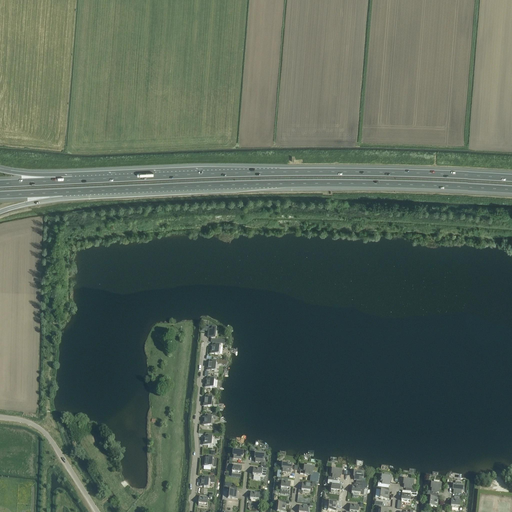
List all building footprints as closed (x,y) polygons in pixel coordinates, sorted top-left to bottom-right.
[(206,327),(205,331),(208,331),(208,337),(211,338),(211,339),(215,339),(215,336),(216,336),(217,333),(216,333),(216,329),(214,329),(215,327),(208,326),(208,327),(206,327)] [(209,353),(209,354),(220,355),(222,355),(223,348),(221,347),(220,347),(221,344),(218,344),(218,347),(210,346),(212,346),(211,354),(209,353)] [(206,370),(206,371),(217,372),(217,371),(217,364),(217,361),(215,360),(215,363),(207,363),(208,363),(207,370),(206,370)] [(204,387),(215,389),(215,388),(213,388),(214,381),(216,381),(215,381),(215,377),(213,377),(213,380),(205,380),(206,380),(206,387),(204,387)] [(202,406),(213,407),(211,407),(212,400),(213,400),(213,399),(213,396),(211,396),(211,399),(203,398),(203,399),(204,399),(204,406),(202,406)] [(202,425),(212,426),(211,426),(212,418),(213,419),(213,418),(213,415),(211,415),(210,418),(203,417),(203,418),(204,418),(203,425),(202,425)] [(202,445),(213,446),(211,446),(212,438),(214,439),(214,438),(213,438),(213,435),(211,435),(211,438),(203,437),(204,438),(204,445),(202,445)] [(233,451),(233,456),(234,456),(233,459),(241,460),(241,457),(243,457),(243,453),(240,452),(240,451),(236,451),(236,452),(233,451)] [(255,455),(254,459),(256,459),(255,462),(261,463),(263,463),(263,460),(264,460),(265,456),(262,455),(262,454),(258,454),(258,455),(255,455)] [(203,466),(213,467),(216,468),(217,460),(214,459),(214,456),(212,456),(208,456),(208,459),(203,458),(203,459),(205,459),(204,466),(203,466)] [(282,465),(282,469),(283,469),(283,472),(290,473),(290,470),(292,470),(292,466),(289,466),(289,464),(282,463),(282,465)] [(233,466),(232,474),(232,473),(240,473),(240,475),(241,475),(241,467),(233,466)] [(253,468),(253,475),(254,476),(254,477),(260,478),(260,476),(261,476),(265,477),(266,467),(261,466),(260,469),(253,468)] [(304,467),(304,472),(305,472),(304,475),(310,475),(310,482),(312,482),(316,482),(317,482),(318,475),(313,474),(314,473),(314,468),(311,468),(311,467),(307,467),(307,468),(304,467)] [(332,470),(331,475),(333,475),(332,478),(340,479),(340,476),(341,476),(342,471),(339,471),(339,470),(335,470),(335,471),(332,470)] [(354,473),(353,477),(354,477),(354,480),(362,481),(362,478),(363,478),(364,474),(360,474),(360,473),(357,472),(357,473),(354,473)] [(378,483),(378,487),(380,487),(383,488),(383,485),(390,485),(390,482),(391,482),(392,478),(388,478),(388,477),(385,476),(385,477),(382,477),(381,481),(382,481),(382,484),(378,483)] [(199,486),(199,487),(209,488),(208,487),(208,483),(214,483),(215,478),(210,477),(208,477),(208,480),(200,479),(201,479),(200,487),(199,486)] [(403,481),(403,485),(404,485),(404,488),(411,489),(412,486),(413,486),(413,482),(410,481),(410,480),(407,480),(407,481),(403,481)] [(427,491),(427,494),(430,495),(430,492),(431,492),(439,493),(439,489),(441,490),(441,485),(439,485),(439,481),(434,481),(434,485),(431,484),(431,489),(432,489),(431,492),(427,491)] [(280,490),(280,493),(289,494),(289,491),(290,483),(281,482),(280,490)] [(453,486),(452,490),(454,490),(453,494),(461,494),(461,491),(462,491),(463,487),(461,487),(461,483),(456,482),(455,486),(453,486)] [(302,484),(301,491),(310,492),(311,485),(302,484)] [(331,485),(331,493),(331,491),(339,492),(339,494),(340,485),(332,484),(331,485)] [(363,495),(364,488),(352,486),(351,494),(360,495),(363,495)] [(227,498),(238,499),(236,499),(237,492),(239,492),(231,491),(231,488),(229,487),(229,490),(228,490),(228,491),(230,491),(229,498),(227,498)] [(376,487),(376,490),(379,491),(381,491),(380,498),(379,498),(380,499),(389,500),(389,499),(388,499),(389,492),(390,492),(382,491),(383,488),(380,487),(378,487),(376,487)] [(251,493),(250,500),(259,501),(259,496),(261,497),(262,491),(260,490),(259,494),(251,493)] [(402,494),(401,503),(401,501),(410,502),(409,504),(410,504),(411,496),(411,495),(402,494)] [(430,495),(429,498),(430,498),(430,506),(439,507),(437,506),(438,499),(439,499),(432,498),(432,495),(430,495)] [(199,497),(198,506),(199,504),(207,505),(207,507),(208,498),(199,497)] [(327,510),(327,511),(337,511),(336,511),(337,504),(338,504),(330,503),(331,500),(329,500),(328,503),(329,503),(328,511),(327,510)] [(451,500),(451,507),(452,507),(452,510),(458,511),(458,508),(459,508),(460,501),(451,500)] [(276,511),(279,511),(285,511),(286,505),(288,505),(280,504),(280,501),(278,501),(278,504),(277,504),(279,504),(278,511),(276,511)]
